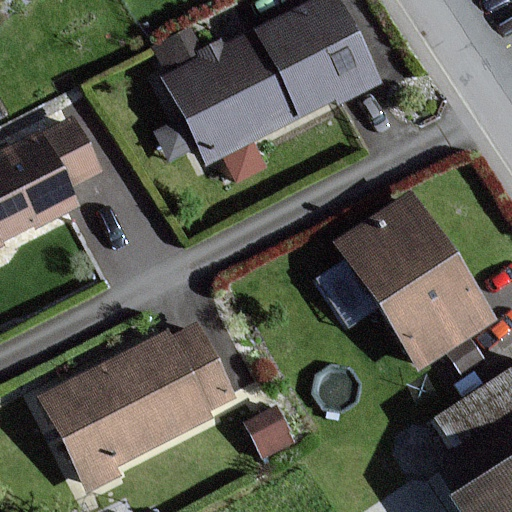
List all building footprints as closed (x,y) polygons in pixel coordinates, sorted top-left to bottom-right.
[(325,0),(168,77),(209,161),(374,81),(334,0),(325,0)] [(98,170),(75,121),(0,156),(0,238),(76,203),(67,184),(98,170)] [(343,244),(419,362),(490,316),(414,198),(343,244)] [(169,332),(46,395),(93,485),(115,474),(112,467),(209,417),(205,409),(231,396),(195,327),(173,339),(169,332)] [(511,363),(436,399),(463,458),(511,435),(511,363)] [(511,511),(511,459),(457,496),(467,511),(511,511)]
